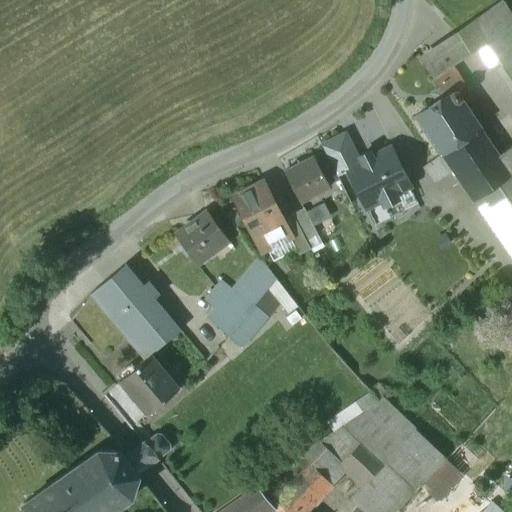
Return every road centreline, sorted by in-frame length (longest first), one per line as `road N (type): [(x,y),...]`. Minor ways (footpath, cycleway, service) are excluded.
road 1 (tertiary): [(403,0),(390,47),(348,93),(304,124),(196,173),(89,254),(43,302),(51,341)]
road 2 (tertiary): [(51,341),(185,511)]
